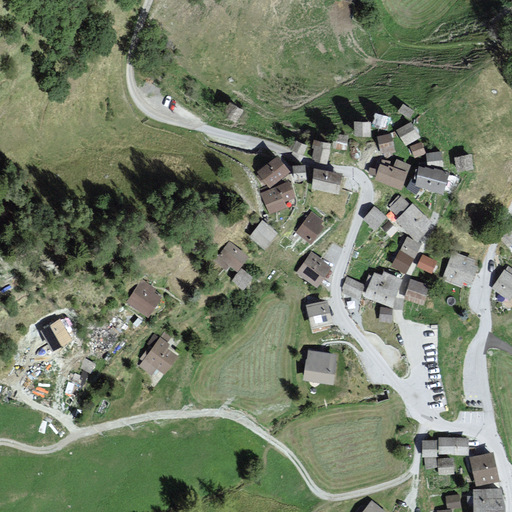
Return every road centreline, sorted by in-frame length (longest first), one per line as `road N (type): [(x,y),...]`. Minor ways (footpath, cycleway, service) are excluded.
road 1 (residential): [(424,417),(335,296),(369,184),(192,127)]
road 2 (track): [(329,500),(238,415),(112,425),(54,448),(0,443)]
road 3 (residential): [(441,221),(403,309),(424,417)]
road 4 (track): [(192,127),(151,117),(134,95),(131,77),(150,7)]
road 5 (track): [(424,417),(409,478),(329,500)]
road 6 (residential): [(485,337),(491,253),(511,211)]
